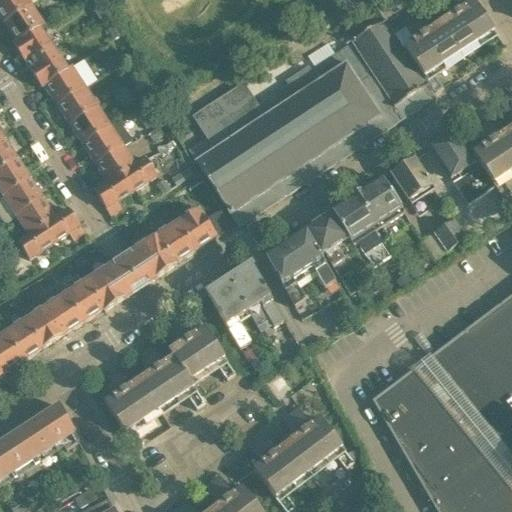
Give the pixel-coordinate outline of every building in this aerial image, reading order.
[(0,0),(0,19),(4,25),(31,7),(30,6),(39,0),(0,0)] [(102,5),(103,5),(100,0),(89,0),(96,9),(102,5)] [(439,26),(459,57),(462,62),(489,45),(496,56),(505,51),(474,3),(464,10),(457,0),(439,0),(436,2),(448,20),(439,26)] [(31,7),(4,25),(16,43),(39,28),(40,29),(44,27),(31,7)] [(378,11),(373,14),(345,33),(352,45),(311,72),(309,68),(285,83),(288,87),(257,106),(243,86),(193,118),(208,140),(190,151),(198,162),(196,164),(231,217),(239,229),(401,123),(402,123),(436,101),(378,11)] [(462,62),(459,57),(439,26),(430,32),(418,14),(402,24),(414,42),(404,49),(434,96),(443,91),(436,79),(462,62)] [(108,30),(115,41),(121,36),(115,26),(108,30)] [(51,47),(40,29),(39,28),(16,43),(13,45),(29,70),(41,62),(39,59),(43,57),(41,54),(51,47)] [(68,72),(51,47),(41,54),(43,57),(39,59),(41,62),(29,70),(42,89),(46,86),(68,72)] [(125,67),(120,59),(120,58),(105,67),(110,75),(125,67)] [(59,106),(85,90),(91,86),(78,65),(72,69),(68,72),(46,86),(59,106)] [(98,110),(85,90),(59,106),(72,126),(98,110)] [(103,104),(111,99),(107,92),(99,97),(103,104)] [(147,109),(136,116),(141,123),(152,116),(147,109)] [(72,126),(85,145),(110,129),(98,110),(72,126)] [(141,123),(146,130),(157,123),(152,116),(141,123)] [(501,181),(511,173),(511,138),(508,132),(499,138),(488,120),(471,131),(482,149),(472,155),(480,167),(494,188),(503,202),(511,196),(501,181)] [(123,148),(110,129),(85,145),(97,165),(123,148)] [(159,129),(148,135),(153,143),(164,136),(159,129)] [(474,165),(454,136),(431,151),(450,180),(474,165)] [(165,146),(156,147),(158,153),(166,153),(175,149),(171,143),(165,146)] [(0,173),(16,163),(4,144),(0,145),(0,173)] [(110,184),(120,177),(135,167),(123,148),(97,165),(110,184)] [(146,160),(135,167),(120,177),(132,195),(158,179),(146,160)] [(411,207),(412,207),(423,200),(434,192),(414,161),(390,177),(408,204),(409,204),(411,207)] [(0,201),(4,199),(3,199),(29,182),(16,163),(0,173),(0,201)] [(494,188),(480,167),(453,184),(468,206),(494,188)] [(176,187),(192,177),(187,170),(172,179),(176,187)] [(132,195),(120,177),(110,184),(95,193),(100,202),(106,212),(110,218),(122,211),(118,204),(132,195)] [(156,187),(163,196),(170,191),(164,181),(156,187)] [(3,199),(4,199),(0,201),(0,218),(4,225),(41,201),(29,182),(3,199)] [(365,193),(361,196),(350,204),(350,205),(333,216),(332,215),(332,216),(349,242),(353,249),(356,253),(378,239),(375,234),(382,230),(385,234),(407,220),(404,215),(383,182),(366,194),(365,193)] [(430,212),(423,200),(412,207),(419,219),(430,212)] [(53,220),(41,201),(4,225),(12,238),(24,230),(28,237),(42,228),(53,220)] [(196,253),(216,240),(199,213),(195,215),(189,206),(181,211),(187,220),(178,226),(196,253)] [(68,211),(53,220),(42,228),(54,246),(69,236),(73,243),(84,235),(74,219),(68,211)] [(337,249),(349,242),(332,216),(305,233),(321,260),(325,257),(333,269),(344,262),(337,249)] [(433,235),(446,255),(447,256),(467,243),(461,233),(453,221),(452,222),(452,223),(434,234),(433,235)] [(175,266),(196,253),(178,226),(168,233),(161,224),(154,228),(160,238),(158,239),(175,266)] [(29,262),(54,246),(42,228),(28,237),(17,244),(29,262)] [(335,284),(321,260),(305,233),(285,246),(303,277),(305,281),(315,274),(325,291),(335,284)] [(446,255),(433,235),(422,243),(435,262),(446,255)] [(177,269),(175,266),(158,239),(148,246),(141,237),(131,243),(137,252),(156,282),(177,269)] [(0,253),(9,248),(4,241),(0,242),(0,253)] [(285,246),(265,259),(294,310),(305,304),(296,287),(305,281),(303,277),(285,246)] [(118,265),(113,268),(107,272),(125,301),(156,282),(137,252),(118,265)] [(79,270),(87,264),(82,257),(74,262),(79,270)] [(16,271),(23,267),(19,261),(12,265),(16,271)] [(97,278),(87,285),(104,312),(105,314),(125,301),(107,272),(101,263),(91,270),(97,278)] [(284,323),(251,267),(230,281),(249,315),(258,330),(269,323),(273,330),(284,323)] [(425,276),(419,267),(408,274),(414,283),(425,276)] [(412,284),(406,276),(396,282),(401,291),(412,284)] [(360,291),(351,277),(342,282),(351,296),(360,291)] [(104,312),(87,285),(84,287),(77,278),(70,283),(76,291),(57,304),(51,295),(43,300),(49,309),(46,311),(63,337),(63,338),(104,312)] [(237,322),(249,315),(230,281),(208,296),(240,351),(250,345),(237,322)] [(511,511),(511,297),(423,364),(373,403),(436,511),(511,511)] [(16,331),(6,337),(23,364),(44,351),(43,350),(63,338),(63,337),(46,311),(43,313),(37,304),(30,308),(36,317),(23,326),(17,317),(10,321),(16,331)] [(190,383),(193,388),(220,371),(227,382),(235,377),(204,330),(196,335),(194,336),(183,319),(167,329),(179,346),(170,352),(174,360),(190,383)] [(0,381),(5,379),(4,377),(23,364),(6,337),(0,340),(0,381)] [(205,406),(193,388),(190,383),(174,360),(164,366),(152,348),(137,358),(149,376),(139,382),(163,418),(189,401),(196,411),(205,406)] [(250,350),(243,354),(249,365),(247,366),(252,374),(261,369),(250,350)] [(135,452),(144,446),(136,435),(163,418),(139,382),(130,388),(118,370),(103,380),(115,398),(104,405),(135,452)] [(37,421),(55,449),(58,453),(64,449),(67,453),(79,445),(59,408),(37,421)] [(295,439),(286,445),(309,476),(312,480),(338,461),(346,472),(354,466),(320,420),(311,427),(298,410),(282,422),(295,439)] [(58,453),(55,449),(37,421),(0,443),(0,490),(3,488),(17,480),(58,453)] [(312,480),(309,476),(286,445),(278,452),(266,435),(249,447),(262,464),(253,471),(276,501),(284,511),(291,511),(295,510),(287,499),(312,480)] [(357,451),(351,454),(347,456),(353,464),(362,459),(357,451)] [(80,473),(73,478),(78,487),(85,482),(80,473)] [(70,491),(78,487),(73,478),(65,482),(70,491)] [(211,511),(259,511),(242,489),(232,496),(219,479),(205,490),(218,507),(211,511)] [(91,492),(83,496),(88,505),(96,501),(91,492)] [(80,509),(88,505),(83,496),(75,501),(80,509)] [(114,511),(108,500),(91,510),(92,511),(114,511)] [(28,503),(20,507),(22,511),(31,511),(33,511),(28,503)]
